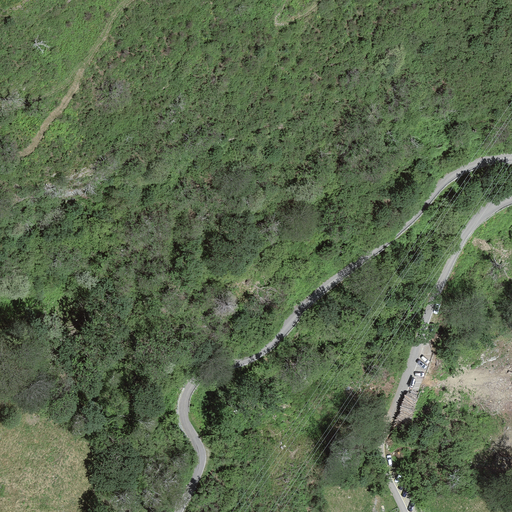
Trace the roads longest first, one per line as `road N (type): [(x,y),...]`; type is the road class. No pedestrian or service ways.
road 1 (unclassified): [(511,158),(448,177),(258,353),(198,376),(183,412),(199,463),(177,511)]
road 2 (unclassified): [(403,511),(382,464),(385,424),(459,243),(480,215),(511,198)]
